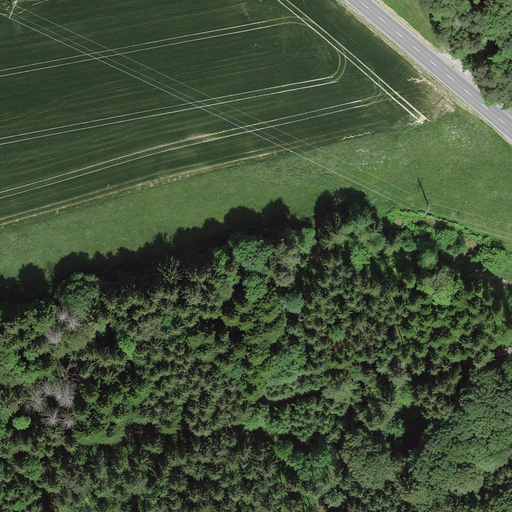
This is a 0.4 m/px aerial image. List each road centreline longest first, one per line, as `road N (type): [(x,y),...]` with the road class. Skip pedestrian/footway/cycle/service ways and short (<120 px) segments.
road 1 (track): [(511,351),(390,371),(187,425),(0,455)]
road 2 (secondary): [(357,0),(511,129)]
road 3 (track): [(511,427),(455,475),(465,487),(511,497)]
